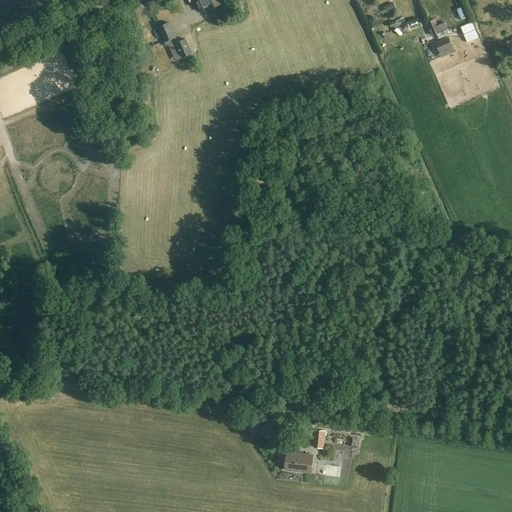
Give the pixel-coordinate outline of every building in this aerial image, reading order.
[(191,0),(197,11),(208,7),(209,9),(221,3),(220,0),(191,0)] [(394,3),(384,7),(386,13),(396,8),(394,3)] [(210,10),(215,19),(221,16),(217,7),(210,10)] [(391,27),(405,21),(403,17),(389,23),(391,27)] [(427,22),(432,35),(441,32),(435,19),(427,22)] [(176,37),(169,23),(158,28),(164,42),(176,37)] [(448,37),(436,42),(442,57),(455,51),(448,37)] [(192,53),(185,39),(175,43),(182,58),(192,53)] [(106,175),(115,174),(114,163),(105,163),(106,175)] [(108,274),(109,265),(96,264),(96,273),(108,274)] [(301,424),(300,433),(312,434),(313,426),(301,424)] [(325,430),(315,429),(314,447),(323,448),(325,430)] [(287,452),(285,471),(311,473),(313,455),(287,452)]
